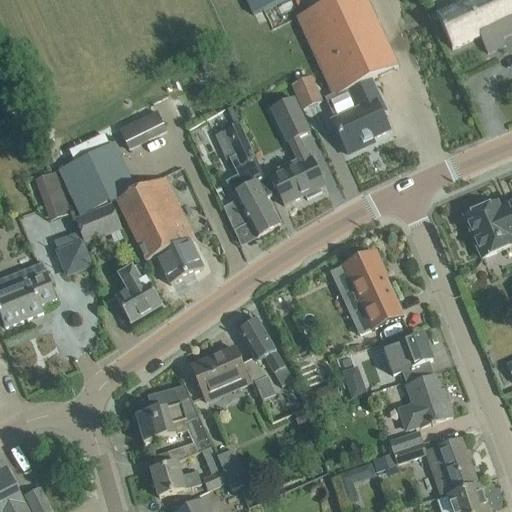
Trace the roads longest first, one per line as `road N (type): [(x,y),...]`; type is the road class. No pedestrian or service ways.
road 1 (unclassified): [(82,410),(104,382),(256,275),(404,190)]
road 2 (residential): [(511,474),(404,190)]
